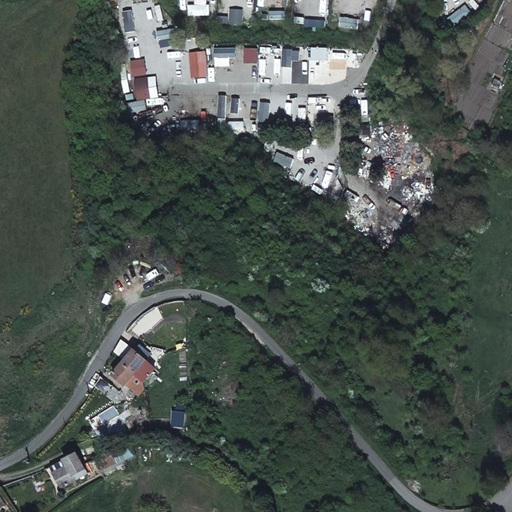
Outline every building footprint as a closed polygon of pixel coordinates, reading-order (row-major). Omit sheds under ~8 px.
[(209,5),(187,5),(187,16),(209,16),(209,5)] [(472,24),(469,32),(474,34),(477,27),(472,24)] [(175,28),(155,31),(157,42),(160,41),(160,48),(173,46),(172,39),(176,39),(175,28)] [(205,51),(189,52),(191,78),(207,77),(205,51)] [(495,79),(492,87),(497,89),(500,81),(495,79)] [(294,159),(277,152),(273,161),(290,168),(294,159)] [(139,346),(119,367),(131,378),(139,386),(159,366),(139,346)] [(183,370),(183,365),(175,366),(175,377),(184,376),(183,370)] [(131,378),(119,367),(108,379),(119,389),(123,387),(125,389),(129,385),(127,382),(131,378)] [(107,387),(98,379),(94,387),(101,394),(107,387)] [(184,408),(172,410),(172,421),(184,420),(184,408)] [(113,465),(108,456),(93,466),(99,474),(113,465)] [(83,472),(74,457),(60,467),(62,471),(51,478),(60,492),(73,483),(71,480),(83,472)] [(62,471),(60,467),(48,474),(51,478),(62,471)]
